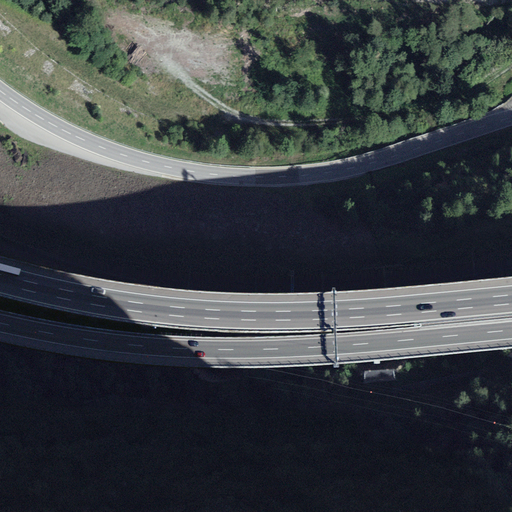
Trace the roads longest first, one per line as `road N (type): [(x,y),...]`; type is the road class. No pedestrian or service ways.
road 1 (primary): [(511,117),(361,165),(239,177),(116,153),(0,91)]
road 2 (motorway): [(511,300),(248,316),(155,310),(0,279)]
road 3 (motorway): [(0,323),(227,350),(511,330)]
